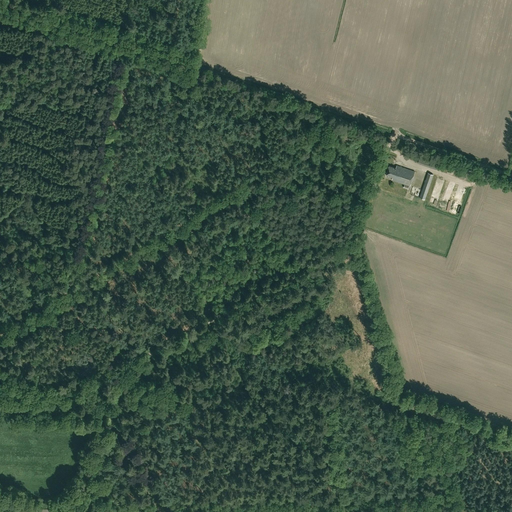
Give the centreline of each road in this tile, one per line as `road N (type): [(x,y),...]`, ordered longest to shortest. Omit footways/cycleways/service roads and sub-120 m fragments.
road 1 (track): [(0,80),(227,161),(236,172),(235,181),(0,330)]
road 2 (track): [(0,408),(132,411),(396,398),(454,493),(456,511)]
road 3 (track): [(91,411),(160,340),(351,242),(389,134)]
road 4 (track): [(0,4),(393,135)]
road 5 (unclassified): [(511,175),(393,135)]
